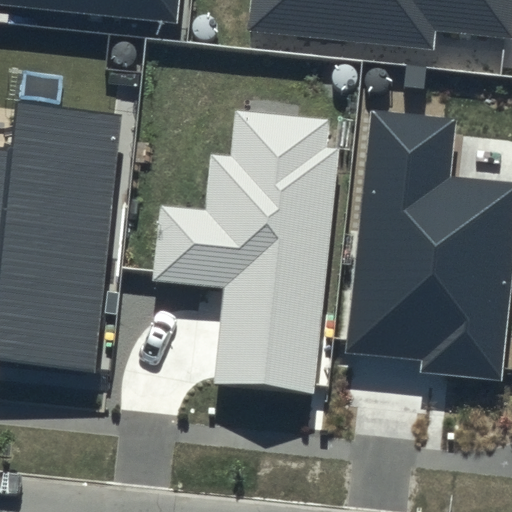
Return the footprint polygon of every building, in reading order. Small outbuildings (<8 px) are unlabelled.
[(0,0),(0,13),(177,31),(179,0),(0,0)] [(511,0),(250,0),(247,44),(436,61),(438,42),(511,48),(511,0)] [(124,112),(19,101),(14,152),(0,150),(0,360),(97,371),(124,112)] [(459,130),(373,122),(348,366),(425,374),(424,384),(503,392),(511,304),(511,194),(453,189),(459,130)] [(224,304),(214,399),(309,408),(332,168),(318,167),(321,134),(240,126),(236,166),(212,164),(206,222),(163,218),(155,298),(224,304)]
